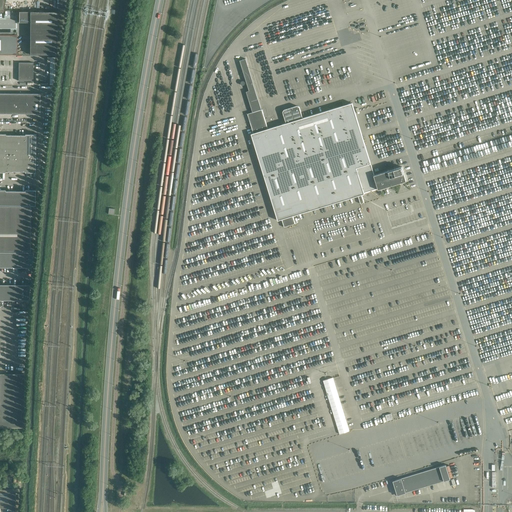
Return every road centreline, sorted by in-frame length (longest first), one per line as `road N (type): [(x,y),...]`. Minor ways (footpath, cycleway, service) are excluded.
road 1 (tertiary): [(103,511),(128,197),(162,0)]
road 2 (unknown): [(359,503),(453,492),(460,462)]
